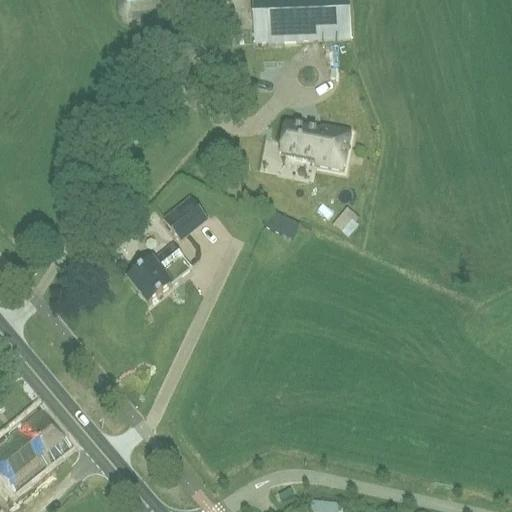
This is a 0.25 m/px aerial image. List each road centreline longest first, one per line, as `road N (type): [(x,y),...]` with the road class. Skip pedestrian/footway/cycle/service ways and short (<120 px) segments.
road 1 (unclassified): [(468,511),(296,476),(267,481),(223,511)]
road 2 (secondary): [(152,511),(0,332)]
